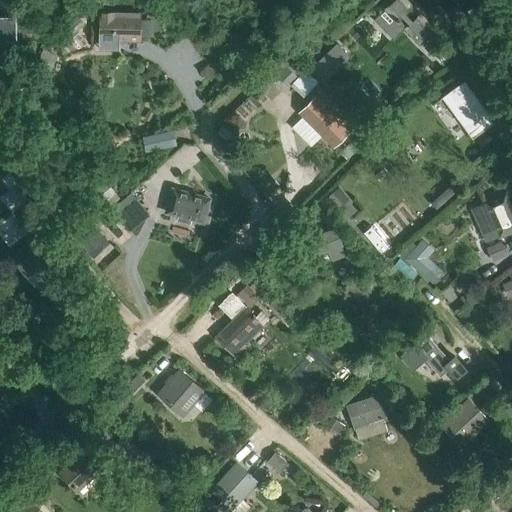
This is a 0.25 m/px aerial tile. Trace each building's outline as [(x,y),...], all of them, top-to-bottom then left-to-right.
[(392,0),(383,9),(417,43),(434,26),(407,0),(392,0)] [(99,10),(98,32),(117,33),(117,41),(141,42),(141,35),(151,35),(152,19),(141,19),(142,12),(99,10)] [(433,55),(440,62),(454,49),(447,41),(433,55)] [(337,42),(310,68),(323,82),(350,56),(337,42)] [(42,49),(35,65),(49,72),(56,56),(42,49)] [(285,68),(277,78),(288,89),(295,78),(285,68)] [(296,79),(292,83),(305,95),(318,82),(305,70),(296,79)] [(464,80),(442,96),(468,132),(490,115),(464,80)] [(298,112),(333,147),(350,131),(314,95),(298,112)] [(362,130),(348,144),(357,153),(370,138),(362,130)] [(155,133),(141,136),(144,150),(158,148),(155,133)] [(449,171),(440,150),(430,155),(439,176),(449,171)] [(267,172),(256,181),(267,193),(277,184),(267,172)] [(98,185),(92,190),(103,202),(115,192),(104,180),(102,182),(101,180),(97,184),(98,185)] [(17,184),(3,197),(16,212),(30,199),(17,184)] [(338,187),(329,195),(340,208),(349,200),(338,187)] [(203,221),(209,198),(173,188),(166,211),(178,215),(177,219),(190,223),(191,218),(203,221)] [(488,212),(484,214),(490,227),(494,225),(499,236),(511,230),(511,206),(505,191),(483,201),(488,212)] [(117,213),(129,229),(149,214),(136,198),(117,213)] [(14,240),(29,225),(18,215),(3,230),(14,240)] [(96,228),(79,244),(93,258),(110,242),(96,228)] [(336,228),(292,244),(299,262),(343,246),(336,228)] [(440,274),(424,260),(433,250),(422,240),(404,260),(432,284),(440,274)] [(77,282),(40,241),(15,264),(26,276),(41,264),(66,291),(77,282)] [(508,252),(503,241),(488,247),(493,258),(508,252)] [(356,299),(370,307),(383,286),(357,270),(351,281),(363,288),(356,299)] [(236,293),(250,307),(260,296),(247,283),(236,293)] [(393,283),(386,290),(395,298),(401,291),(393,283)] [(216,336),(233,353),(261,325),(244,308),(216,336)] [(427,336),(401,357),(414,371),(426,361),(441,379),(449,372),(457,382),(467,372),(454,357),(449,362),(427,336)] [(155,393),(181,417),(205,391),(179,367),(155,393)] [(139,374),(122,391),(127,397),(145,380),(139,374)] [(379,393),(345,404),(353,428),(387,417),(379,393)] [(439,423),(460,447),(489,420),(468,397),(439,423)] [(332,418),(327,426),(338,434),(343,426),(332,418)] [(94,428),(84,438),(90,445),(95,451),(106,441),(94,428)] [(60,471),(76,489),(106,463),(95,451),(90,445),(60,471)] [(499,461),(489,450),(475,463),(485,474),(499,461)] [(222,500),(231,508),(258,480),(237,461),(211,490),(222,500)] [(14,511),(42,511),(30,499),(14,511)] [(222,500),(217,506),(223,511),(228,511),(231,508),(222,500)]
